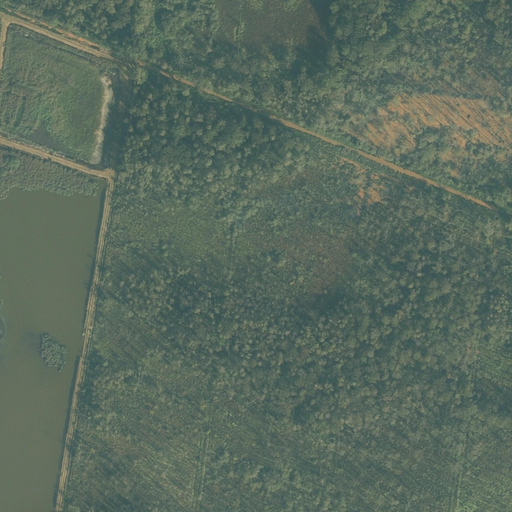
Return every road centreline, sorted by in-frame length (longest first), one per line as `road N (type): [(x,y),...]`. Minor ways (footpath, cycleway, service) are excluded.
road 1 (track): [(0,1),(511,209)]
road 2 (track): [(0,13),(134,69)]
